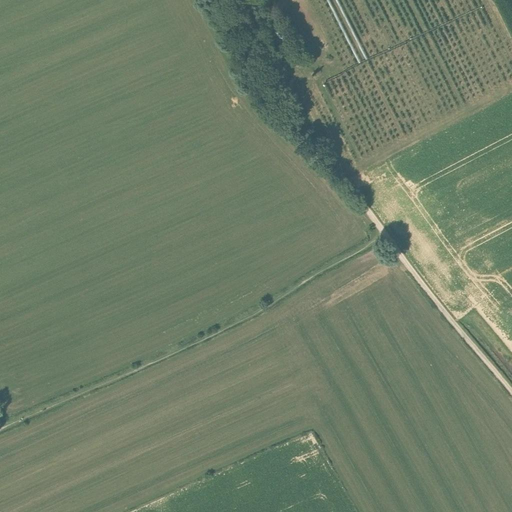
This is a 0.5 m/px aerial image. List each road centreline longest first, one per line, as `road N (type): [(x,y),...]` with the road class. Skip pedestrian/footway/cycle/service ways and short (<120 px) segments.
road 1 (track): [(385,234),(239,321),(0,428)]
road 2 (track): [(385,234),(271,102),(213,0)]
road 3 (track): [(511,393),(385,234)]
